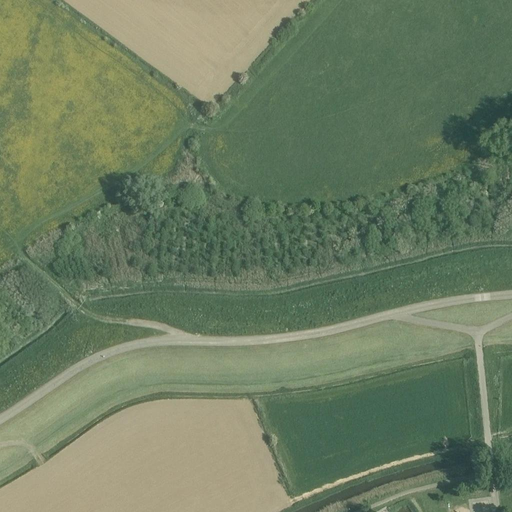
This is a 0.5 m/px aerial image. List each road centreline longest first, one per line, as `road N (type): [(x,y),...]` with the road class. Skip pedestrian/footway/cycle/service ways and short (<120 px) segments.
road 1 (unclassified): [(0,420),(86,363),(148,341),(295,337),(392,313)]
road 2 (track): [(197,341),(91,314),(27,262)]
road 3 (unclassified): [(392,313),(511,294)]
